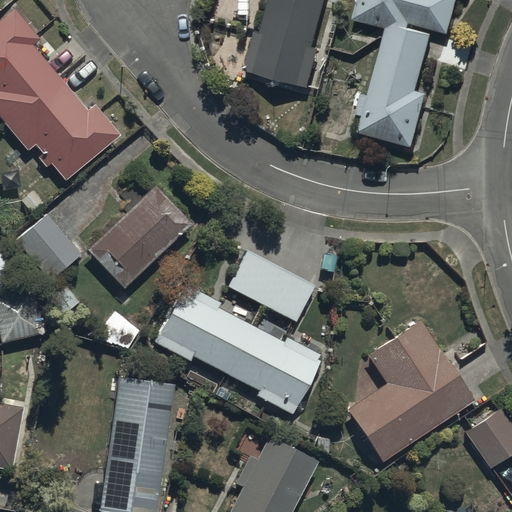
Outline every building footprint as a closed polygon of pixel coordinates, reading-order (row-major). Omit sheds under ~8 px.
[(255,26),(245,64),(308,81),(318,43),(314,42),(325,0),(267,0),(261,27),(255,26)] [(426,88),(417,85),(433,25),(449,29),(456,0),(356,0),(353,14),(386,23),(368,91),(363,90),(357,110),(365,112),(361,128),(412,142),(426,88)] [(16,4),(0,16),(0,114),(26,148),(34,141),(41,149),(34,154),(43,166),(51,160),(64,177),(123,131),(96,98),(86,106),(35,40),(41,36),(16,4)] [(155,178),(86,245),(123,284),(192,218),(155,178)] [(81,249),(46,209),(15,237),(49,276),(81,249)] [(9,241),(0,243),(0,284),(19,280),(9,241)] [(252,322),(263,302),(294,318),(314,281),(247,245),(227,283),(236,287),(225,308),(218,304),(220,299),(183,280),(153,339),(190,358),(193,352),(259,386),(255,392),(292,411),(319,357),(316,355),(319,350),(287,333),(284,338),(252,322)] [(386,378),(348,404),(383,457),(475,396),(421,315),(368,350),(386,378)] [(119,371),(100,506),(142,511),(153,511),(172,378),(119,371)] [(0,462),(13,464),(21,402),(0,398),(0,462)] [(511,420),(499,403),(464,430),(490,464),(511,446),(511,420)] [(241,482),(225,511),(287,511),(317,456),(268,430),(256,453),(250,450),(234,479),(241,482)]
